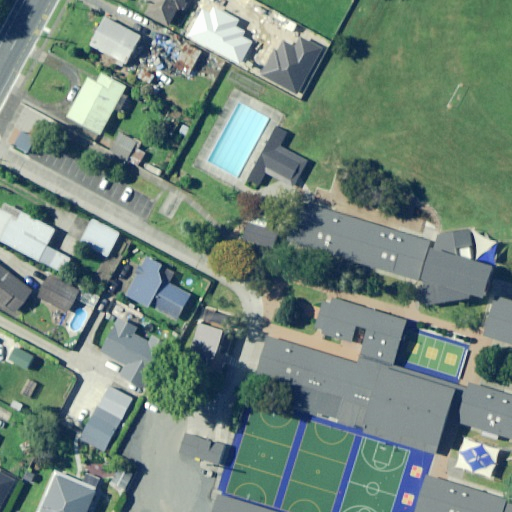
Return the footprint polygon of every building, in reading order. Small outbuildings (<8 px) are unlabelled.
[(145,0),(152,4),(148,13),(175,27),(189,0),(145,0)] [(256,4),(247,0),(230,0),(227,6),(249,18),(256,4)] [(275,15),(260,7),(255,16),(271,24),(275,15)] [(143,37),(108,18),(93,45),(128,65),(143,37)] [(321,39),(313,34),(306,49),(314,53),(321,39)] [(204,52),(187,44),(176,68),(193,76),(204,52)] [(128,87),(104,74),(99,83),(90,78),(69,117),(103,135),(128,87)] [(42,133),(27,125),(16,147),(31,154),(42,133)] [(289,133),(278,127),(250,181),(260,186),(267,173),(290,185),(304,159),(282,147),(289,133)] [(139,143),(123,134),(112,152),(128,161),(139,143)] [(412,241),(281,198),(270,233),(400,276),(412,241)] [(57,231),(3,203),(0,207),(0,239),(66,274),(73,259),(49,247),(57,231)] [(121,234),(95,221),(83,244),(109,257),(121,234)] [(478,264),(414,243),(402,280),(425,288),(424,306),(466,301),(478,264)] [(128,296),(150,307),(144,319),(174,334),(180,321),(193,294),(160,278),(166,266),(147,257),(128,296)] [(35,291),(0,264),(0,305),(5,309),(7,306),(18,314),(35,291)] [(82,293),(52,276),(40,298),(70,314),(82,293)] [(442,325),(304,280),(292,315),(430,360),(442,325)] [(511,304),(484,295),(471,334),(511,347),(511,304)] [(140,329),(121,319),(103,353),(127,366),(121,376),(147,390),(173,342),(154,332),(149,341),(137,334),(140,329)] [(227,333),(202,323),(188,362),(221,374),(228,356),(220,353),(227,333)] [(366,368),(256,331),(244,367),(286,381),(278,406),(346,428),(355,402),(366,368)] [(39,364),(20,354),(12,370),(31,380),(39,364)] [(445,392),(368,367),(348,428),(425,453),(445,392)] [(511,401),(455,383),(443,419),(511,441),(511,401)] [(100,407),(124,419),(135,398),(112,385),(100,407)] [(80,401),(71,396),(63,408),(73,413),(80,401)] [(124,419),(100,407),(83,440),(106,452),(124,419)] [(222,447),(184,434),(177,454),(215,467),(222,447)] [(91,511),(99,493),(58,476),(43,511),(91,511)] [(496,511),(499,502),(414,477),(403,511),(496,511)] [(22,483),(13,478),(6,489),(16,495),(22,483)] [(269,511),(206,491),(199,511),(269,511)]
